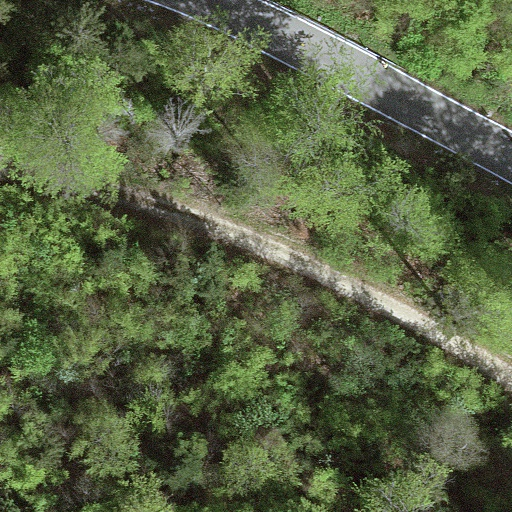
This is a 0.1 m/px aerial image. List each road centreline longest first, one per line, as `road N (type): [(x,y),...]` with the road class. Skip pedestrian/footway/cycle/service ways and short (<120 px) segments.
road 1 (track): [(0,169),(127,190),(426,319),(511,375)]
road 2 (tertiary): [(511,157),(201,0)]
